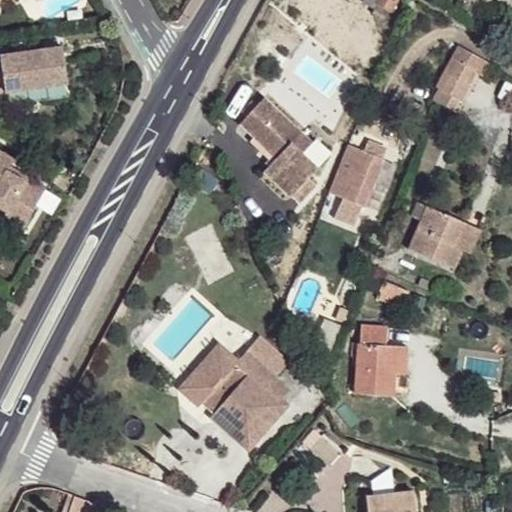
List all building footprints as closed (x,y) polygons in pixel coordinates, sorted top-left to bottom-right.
[(365,0),(364,2),(375,8),(379,2),(391,9),(396,0),(365,0)] [(491,62),(460,45),(436,84),(440,88),(453,95),(446,106),(458,113),(478,73),(482,77),(491,62)] [(63,46),(2,55),(3,68),(0,68),(0,89),(68,80),(63,46)] [(453,95),(440,88),(434,98),(446,106),(453,95)] [(242,122),(256,136),(263,129),(285,149),(279,156),(266,170),(294,196),(320,167),(303,152),(313,142),(265,97),(242,122)] [(263,129),(256,136),(279,156),(285,149),(263,129)] [(369,140),(364,151),(356,170),(344,166),(342,165),(332,191),(365,205),(387,148),(369,140)] [(0,199),(31,218),(50,184),(14,163),(18,155),(0,145),(0,199)] [(356,170),(364,151),(352,146),(344,166),(356,170)] [(31,218),(0,199),(0,212),(26,228),(31,218)] [(421,222),(428,205),(420,201),(414,216),(421,222)] [(469,224),(428,205),(421,222),(411,248),(456,268),(464,250),(459,247),(469,224)] [(483,231),(469,224),(459,247),(464,250),(473,254),(483,231)] [(410,292),(386,281),(378,298),(403,308),(410,292)] [(323,318),(313,345),(329,352),(340,324),(323,318)] [(358,344),(358,358),(356,395),(394,397),(396,374),(406,375),(407,347),(387,346),(388,326),(361,325),(360,344),(358,344)] [(191,390),(200,398),(220,402),(225,413),(234,420),(232,423),(251,440),(258,440),(284,411),(283,406),(265,390),(287,363),(257,338),(235,366),(221,354),(215,355),(191,383),(191,390)] [(350,357),(358,358),(358,344),(351,344),(350,357)] [(220,402),(200,398),(232,423),(234,420),(225,413),(220,402)] [(343,452),(324,436),(314,449),(332,465),(343,452)] [(418,511),(415,491),(369,496),(370,511),(418,511)] [(90,511),(94,501),(77,496),(71,511),(90,511)]
